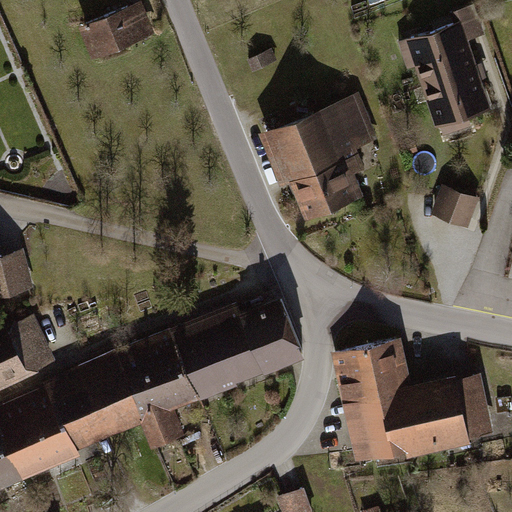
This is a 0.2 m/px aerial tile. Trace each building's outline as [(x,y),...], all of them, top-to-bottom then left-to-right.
[(142,0),(140,0),(86,23),(98,50),(154,27),(142,0)] [(462,20),(412,40),(445,124),(495,104),(469,39),(493,30),(481,0),(458,9),(462,20)] [(363,92),(267,132),(303,218),(364,193),(347,153),(382,138),(363,92)] [(455,190),(442,222),(476,236),(490,205),(455,190)] [(0,292),(36,285),(28,249),(0,254),(0,292)] [(119,351),(143,410),(154,435),(180,424),(173,406),(303,353),(281,301),(240,317),(235,304),(119,351)] [(30,316),(0,328),(0,385),(51,364),(30,316)] [(411,337),(342,352),(366,460),(504,429),(490,366),(421,381),(411,337)] [(143,410),(119,351),(0,404),(0,471),(16,465),(19,472),(80,445),(77,439),(143,410)] [(286,511),(318,511),(309,484),(280,494),(286,511)]
